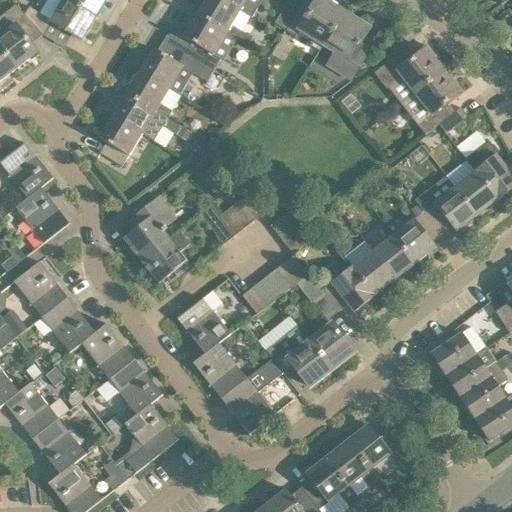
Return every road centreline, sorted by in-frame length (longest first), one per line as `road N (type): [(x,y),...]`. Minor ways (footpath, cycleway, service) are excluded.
road 1 (residential): [(224,451),(213,426),(92,276),(86,196),(55,164),(51,138)]
road 2 (residential): [(380,366),(395,327),(511,233)]
road 3 (residential): [(380,366),(262,458),(224,451)]
road 4 (residential): [(475,503),(380,366)]
road 5 (residential): [(51,138),(134,0)]
road 6 (residential): [(511,86),(477,46),(398,0)]
